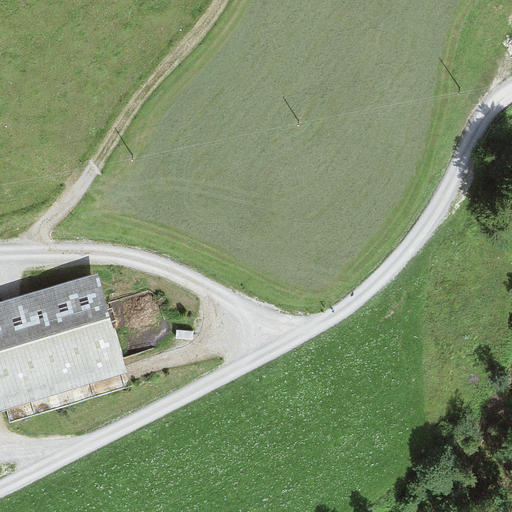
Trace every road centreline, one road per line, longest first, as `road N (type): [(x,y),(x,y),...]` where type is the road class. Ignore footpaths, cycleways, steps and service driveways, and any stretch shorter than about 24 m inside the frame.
road 1 (track): [(0,496),(218,385),(383,274),(436,207),(476,128),(511,93)]
road 2 (track): [(292,338),(130,263),(36,250)]
